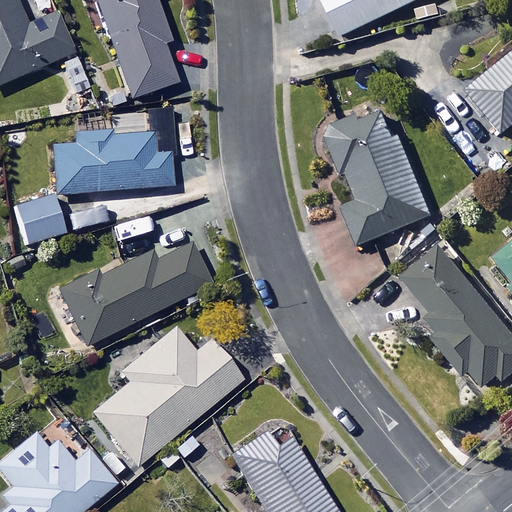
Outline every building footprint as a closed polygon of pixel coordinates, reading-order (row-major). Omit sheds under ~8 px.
[(40,30),(29,35),(13,0),(0,0),(0,85),(71,54),(53,15),(36,23),(40,30)] [(154,0),(91,0),(127,100),(174,84),(158,40),(167,37),(154,0)] [(418,0),(316,0),(335,40),(418,0)] [(511,124),(511,56),(463,94),(496,137),(511,124)] [(350,198),(338,210),(354,250),(426,220),(395,134),(390,135),(382,119),(371,113),(364,115),(358,121),(356,114),(318,131),(335,177),(343,179),(350,198)] [(113,138),(113,132),(70,134),(70,146),(50,147),(52,197),(167,192),(165,151),(149,151),(148,136),(113,138)] [(50,198),(12,209),(22,249),(60,239),(50,198)] [(511,243),(489,263),(509,285),(504,290),(511,298),(511,243)] [(207,289),(186,246),(151,263),(147,254),(56,297),(81,350),(207,289)] [(423,339),(458,382),(466,376),(479,392),(496,378),(500,383),(511,373),(511,341),(434,246),(396,277),(427,315),(420,320),(431,333),(423,339)] [(192,355),(171,329),(116,375),(123,383),(85,414),(131,470),(238,382),(206,343),(192,355)] [(44,452),(31,435),(0,460),(0,477),(8,487),(0,494),(0,498),(6,506),(0,510),(0,511),(79,511),(112,485),(86,453),(71,465),(54,444),(44,452)] [(269,449),(260,436),(221,461),(253,511),(330,511),(284,439),(269,449)]
